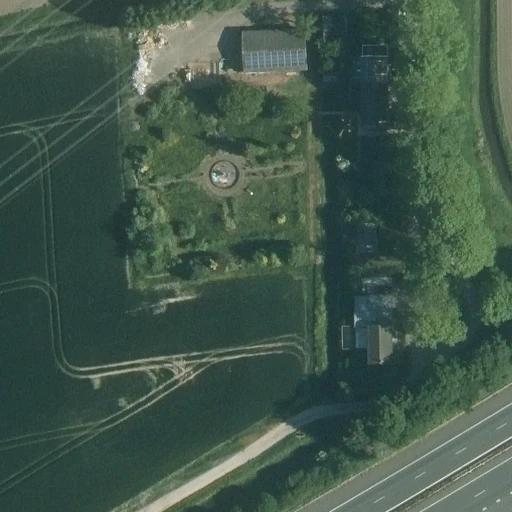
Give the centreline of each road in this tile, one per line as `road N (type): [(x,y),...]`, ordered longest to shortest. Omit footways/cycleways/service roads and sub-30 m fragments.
road 1 (track): [(151,511),(305,419),(390,397),(419,360)]
road 2 (residential): [(419,360),(433,365),(459,354),(475,311),(455,261),(409,189)]
road 3 (residential): [(409,189),(408,0)]
road 4 (motorway): [(511,420),(358,511)]
road 5 (residential): [(409,189),(411,330),(419,360)]
